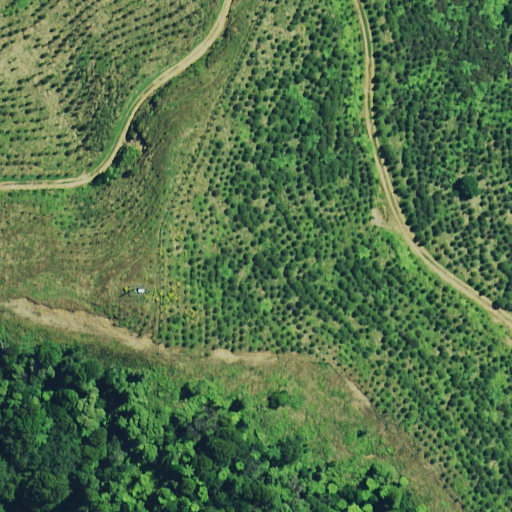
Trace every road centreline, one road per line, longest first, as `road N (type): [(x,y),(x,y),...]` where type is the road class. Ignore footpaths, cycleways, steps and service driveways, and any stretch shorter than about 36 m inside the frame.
road 1 (track): [(359,0),(372,144),(403,222),(423,258),(511,323)]
road 2 (track): [(0,192),(85,181),(109,163),(140,98),(206,45),(227,0)]
